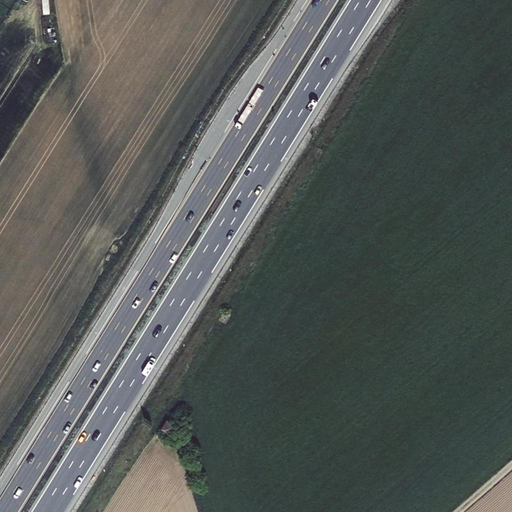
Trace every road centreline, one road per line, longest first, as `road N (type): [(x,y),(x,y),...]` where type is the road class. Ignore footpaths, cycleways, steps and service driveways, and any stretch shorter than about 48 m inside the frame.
road 1 (motorway): [(323,0),(3,511)]
road 2 (motorway): [(45,511),(364,0)]
